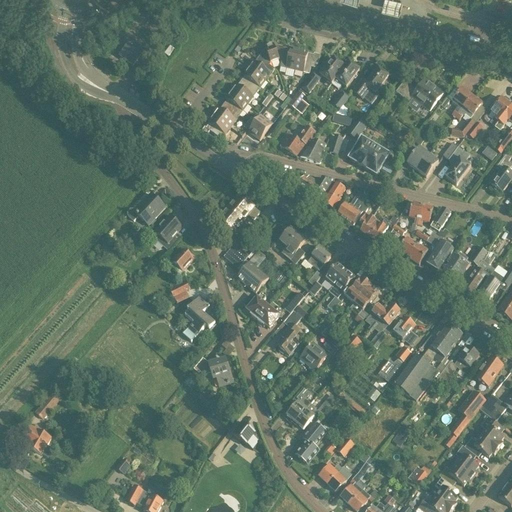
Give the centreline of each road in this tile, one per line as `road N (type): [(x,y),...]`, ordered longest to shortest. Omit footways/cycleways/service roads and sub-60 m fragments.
road 1 (residential): [(126,103),(128,133),(190,210),(211,256),(264,421),(294,482),(323,511)]
road 2 (secondary): [(511,345),(240,174)]
road 3 (residential): [(511,221),(262,159),(240,174)]
road 4 (primary): [(511,49),(356,13)]
